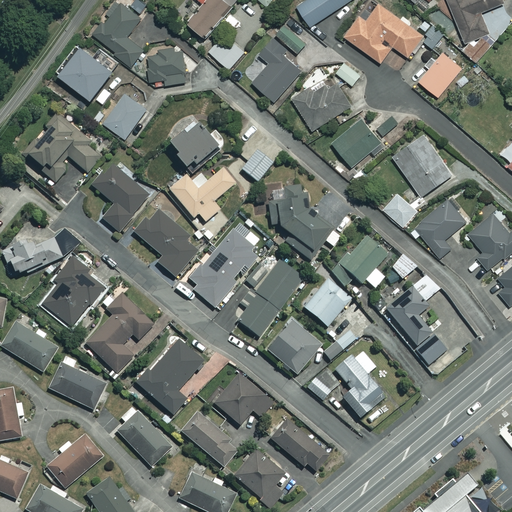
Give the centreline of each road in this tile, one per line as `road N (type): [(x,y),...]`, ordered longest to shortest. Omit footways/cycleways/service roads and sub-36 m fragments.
road 1 (residential): [(74,218),(383,472)]
road 2 (secondary): [(492,381),(383,472)]
